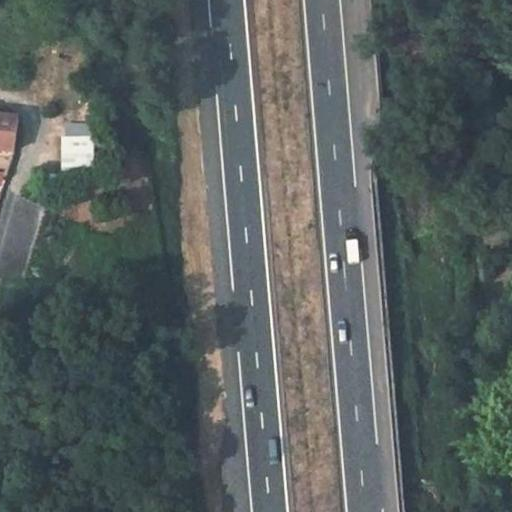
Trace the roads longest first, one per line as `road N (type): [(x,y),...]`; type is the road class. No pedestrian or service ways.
road 1 (motorway): [(367,511),(323,0)]
road 2 (motorway): [(224,0),(268,511)]
